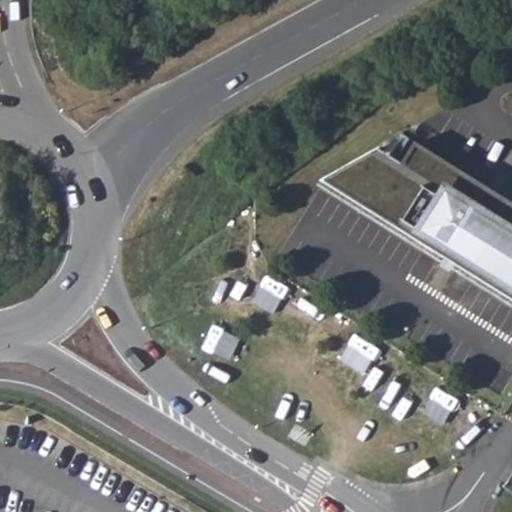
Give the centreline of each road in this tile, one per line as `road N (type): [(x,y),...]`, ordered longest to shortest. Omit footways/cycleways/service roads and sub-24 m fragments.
road 1 (trunk): [(79,165),(163,107),(360,0)]
road 2 (secondary): [(179,419),(122,329),(95,259)]
road 3 (secondary): [(22,343),(179,419)]
road 4 (secondary): [(179,419),(315,511)]
road 5 (secondary): [(49,133),(2,36),(5,0)]
